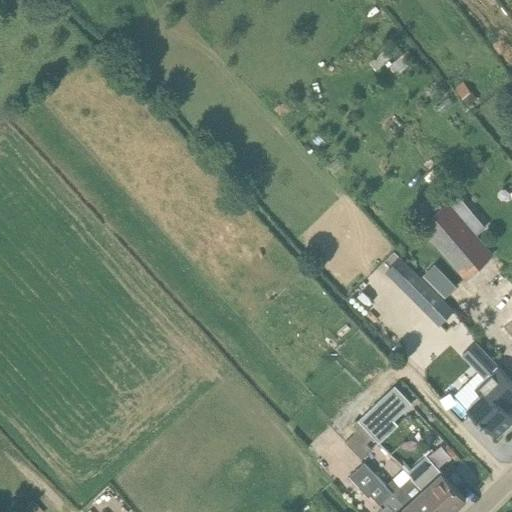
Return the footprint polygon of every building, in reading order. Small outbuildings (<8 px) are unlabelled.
[(462,98),(470,91),(462,82),(454,90),(462,98)] [(319,133),(313,139),(321,148),(327,142),(319,133)] [(493,254),(477,236),(451,205),(438,190),(421,206),(430,216),(420,225),(467,281),(493,254)] [(451,205),(477,236),(486,228),(459,197),(451,205)] [(398,284),(401,281),(430,310),(441,300),(400,259),(387,272),(398,284)] [(434,264),(423,275),(445,297),(456,286),(434,264)] [(453,312),(441,300),(428,313),(440,325),(453,312)] [(483,423),(484,422),(497,436),(511,421),(511,414),(508,410),(511,406),(511,380),(498,366),(484,379),(475,388),(481,394),(466,407),(483,423)] [(387,411),(404,394),(397,386),(379,402),(387,411)] [(390,414),(387,411),(379,402),(358,421),(370,433),(390,414)] [(373,437),(370,433),(358,421),(353,425),(358,430),(346,442),(361,460),(372,450),(366,444),(373,437)] [(453,484),(441,470),(430,458),(413,473),(410,476),(443,511),(451,511),(466,498),(453,484)] [(387,485),(375,473),(364,461),(349,475),(360,487),(369,497),(371,495),(383,507),(378,511),(410,511),(386,485),(387,485)] [(443,511),(410,476),(404,469),(387,485),(386,485),(410,511),(443,511)]
